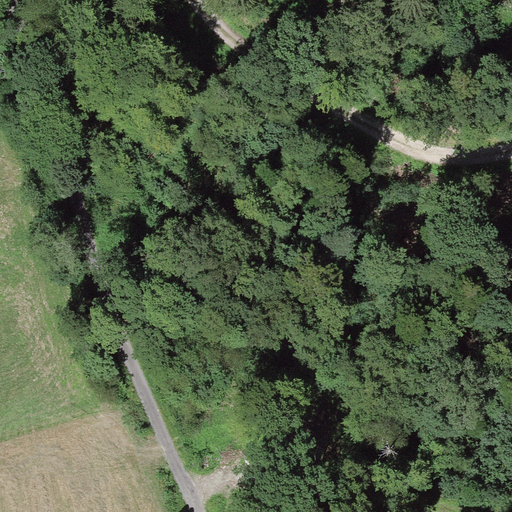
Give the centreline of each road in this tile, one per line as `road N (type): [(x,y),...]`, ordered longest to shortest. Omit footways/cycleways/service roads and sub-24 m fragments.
road 1 (unclassified): [(196,511),(114,325),(18,0)]
road 2 (track): [(511,151),(443,155),(370,128),(255,58),(194,0)]
road 3 (track): [(356,121),(390,93),(511,47)]
